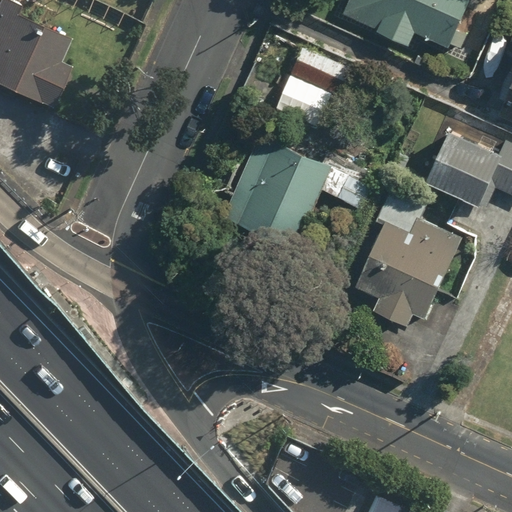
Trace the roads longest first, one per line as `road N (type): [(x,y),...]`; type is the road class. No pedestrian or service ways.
road 1 (residential): [(217,0),(123,208),(125,286)]
road 2 (tertiary): [(511,475),(305,379)]
road 3 (motorway): [(0,348),(157,511)]
road 4 (tertiary): [(125,286),(305,379)]
road 5 (motorway): [(0,203),(57,250),(125,286)]
road 6 (motorway): [(125,286),(155,373),(186,417)]
road 7 (motorway): [(305,379),(242,384),(186,417)]
road 8 (motorway): [(186,417),(269,511)]
